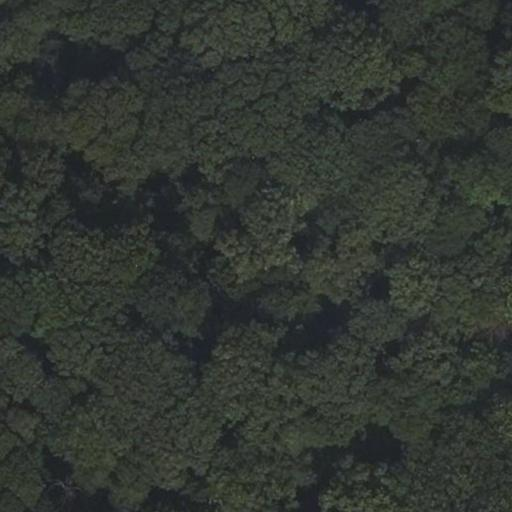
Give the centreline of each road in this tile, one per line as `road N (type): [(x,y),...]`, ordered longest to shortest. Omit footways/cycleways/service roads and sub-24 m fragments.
road 1 (track): [(511,322),(386,286),(0,240)]
road 2 (track): [(511,366),(415,400),(185,511)]
road 3 (track): [(511,195),(418,0)]
